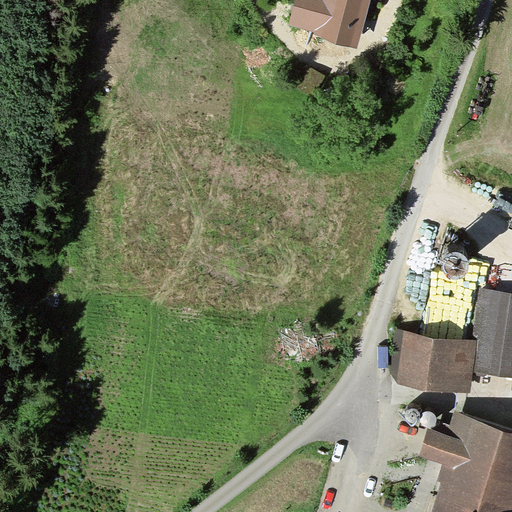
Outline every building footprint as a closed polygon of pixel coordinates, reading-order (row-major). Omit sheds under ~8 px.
[(370,0),(295,0),(288,24),(314,32),(313,35),(357,48),(370,0)] [(478,340),(473,371),(511,376),(511,292),(479,288),(472,339),(478,340)] [(478,340),(472,339),(404,330),(396,384),(470,394),(473,371),(478,340)] [(332,335),(272,333),(270,361),(331,362),(332,335)] [(431,511),(511,511),(511,429),(454,412),(447,434),(428,428),(419,456),(443,464),(437,482),(441,483),(431,511)]
